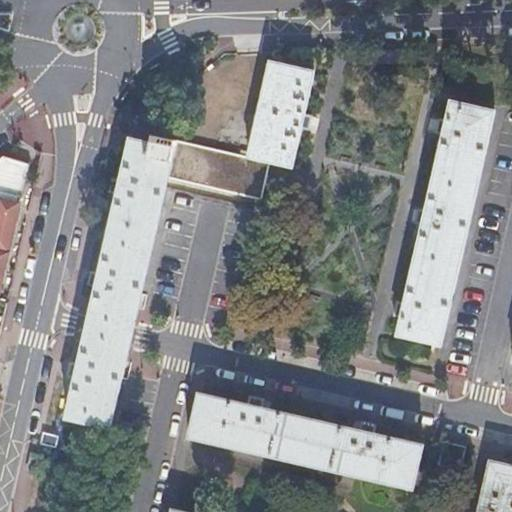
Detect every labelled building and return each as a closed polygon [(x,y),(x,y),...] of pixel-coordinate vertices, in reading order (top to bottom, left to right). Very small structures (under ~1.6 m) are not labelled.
[(133,324),(136,305),(165,180),(262,200),(272,162),(292,166),(315,73),(271,63),(250,152),(240,150),(240,154),(175,138),(175,142),(152,137),(149,146),(129,141),(120,182),(111,179),(108,191),(117,193),(99,274),(90,273),(87,285),(95,287),(92,300),(89,313),(133,324)] [(494,113),(452,103),(398,334),(440,344),(494,113)] [(0,252),(7,254),(25,168),(0,161),(0,252)] [(130,336),(133,324),(89,313),(86,325),(84,336),(83,338),(127,348),(127,346),(130,336)] [(108,429),(127,348),(83,338),(77,365),(69,364),(66,374),(74,376),(64,419),(108,429)] [(411,489),(422,447),(199,396),(189,437),(411,489)] [(43,432),(41,445),(57,448),(60,435),(43,432)] [(456,464),(461,448),(449,445),(445,462),(456,464)] [(511,511),(511,467),(492,462),(479,511),(511,511)]
